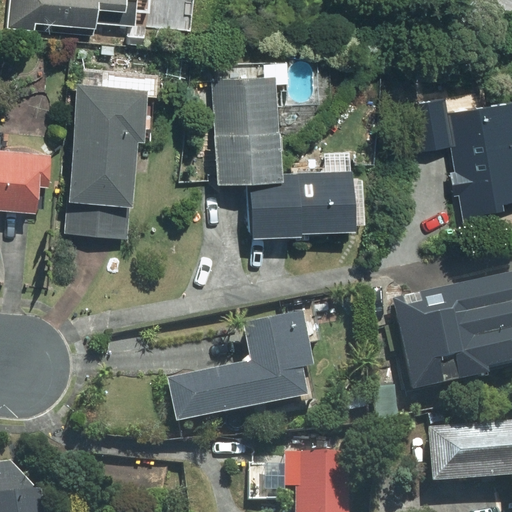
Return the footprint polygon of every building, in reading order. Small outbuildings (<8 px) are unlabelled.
[(128,25),(130,0),(5,0),(3,27),(87,34),(88,21),(128,25)] [(271,170),(267,75),(206,77),(208,132),(205,132),(207,181),(238,180),(240,236),(288,234),(290,231),(344,229),(342,168),(271,170)] [(139,90),(71,83),(58,199),(62,200),(58,231),(120,237),(125,198),(122,198),(128,139),(134,140),(139,90)] [(453,194),(458,223),(476,219),(475,212),(496,209),(494,201),(511,198),(511,106),(443,118),(439,94),(406,99),(415,150),(444,145),(449,171),(444,172),(448,194),(453,194)] [(0,204),(26,206),(28,183),(45,184),(46,148),(0,145),(0,204)] [(384,301),(401,394),(477,378),(476,372),(511,365),(511,284),(504,286),(502,276),(384,301)] [(166,425),(296,400),(295,395),(304,393),(300,371),(302,370),(291,315),(231,327),(238,365),(157,380),(166,425)] [(503,511),(511,511),(511,423),(418,430),(422,485),(501,480),(503,511)] [(285,511),(338,511),(342,456),(279,452),(277,489),(287,489),(285,511)] [(29,491),(9,459),(0,459),(0,511),(38,511),(37,490),(29,491)]
